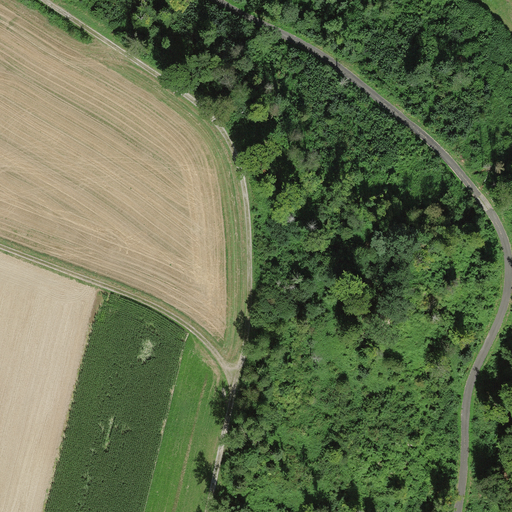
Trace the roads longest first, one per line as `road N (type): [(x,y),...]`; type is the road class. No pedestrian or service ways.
road 1 (unclassified): [(215,0),(331,60),(419,130),(496,221),(510,276),(467,396),(459,511)]
road 2 (track): [(206,511),(249,327),(247,206),(237,159),(200,105),(45,0)]
road 3 (track): [(237,377),(165,311),(0,245)]
